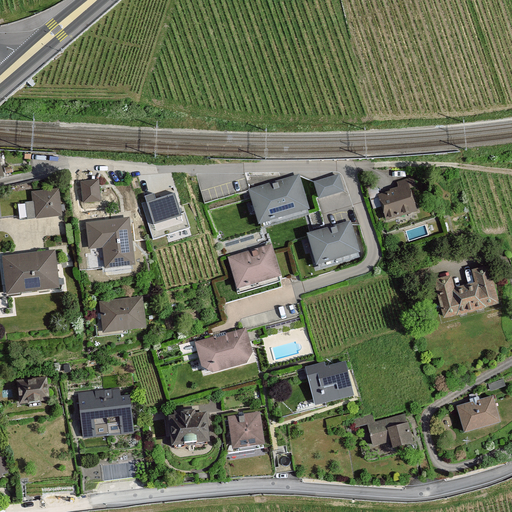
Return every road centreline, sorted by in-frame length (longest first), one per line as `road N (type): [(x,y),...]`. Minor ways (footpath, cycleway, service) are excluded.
road 1 (tertiary): [(511,468),(428,493),(263,486),(22,511)]
road 2 (residential): [(0,183),(75,163),(160,171),(371,165)]
